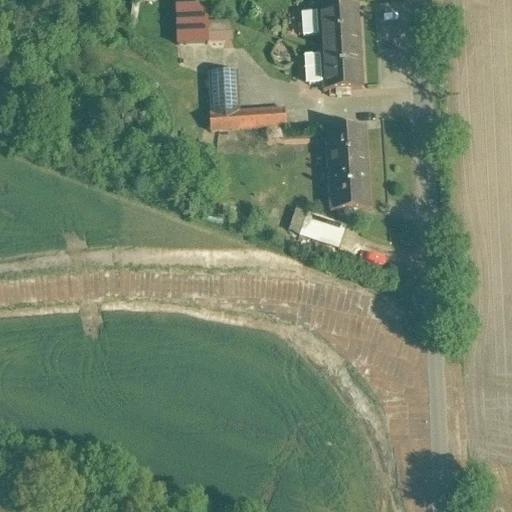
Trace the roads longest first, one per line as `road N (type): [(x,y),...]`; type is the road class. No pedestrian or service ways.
road 1 (unclassified): [(439,511),(418,0)]
road 2 (unclassified): [(0,468),(116,511)]
